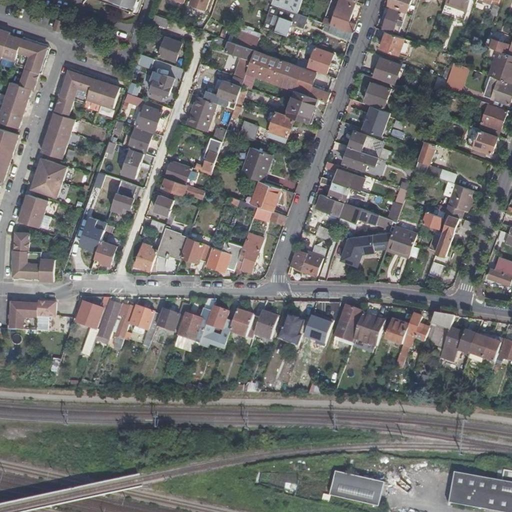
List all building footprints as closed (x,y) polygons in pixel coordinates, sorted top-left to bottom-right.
[(64,0),(136,21),(143,0),(64,0)] [(192,0),(191,4),(213,12),(217,0),(192,0)] [(273,0),(272,4),(297,13),(302,0),(273,0)] [(353,33),(356,25),(349,22),(356,2),(350,0),(341,0),(339,5),(338,5),(333,20),(325,18),(323,22),(334,26),(353,33)] [(391,0),(390,4),(408,11),(411,0),(391,0)] [(471,0),(447,0),(443,12),(464,20),(471,0)] [(297,13),(272,4),(264,27),(288,35),(292,24),(305,29),(309,17),(297,13)] [(496,16),(499,7),(494,5),(491,14),(496,16)] [(402,11),(391,7),(384,27),(394,31),(402,11)] [(156,15),(154,19),(151,27),(156,29),(158,25),(169,29),(172,20),(156,15)] [(59,34),(63,23),(57,22),(54,32),(59,34)] [(351,39),(353,33),(334,26),(332,33),(351,39)] [(9,38),(10,37),(10,35),(0,31),(0,59),(2,61),(3,58),(2,58),(9,38)] [(239,40),(251,45),(255,37),(242,32),(239,40)] [(408,55),(413,41),(404,38),(387,32),(382,49),(400,55),(400,52),(408,55)] [(15,63),(23,41),(10,37),(9,38),(2,58),(3,58),(15,63)] [(160,56),(177,62),(183,43),(164,37),(163,41),(165,42),(160,56)] [(248,73),(255,50),(219,37),(208,42),(210,44),(210,47),(221,44),(227,46),(226,50),(242,56),(234,76),(236,77),(245,80),(248,73)] [(511,45),(489,38),(486,46),(499,51),(509,54),(511,45)] [(23,41),(48,49),(49,47),(23,39),(23,41)] [(25,71),(39,75),(48,49),(23,41),(15,63),(14,67),(25,71)] [(316,47),(308,68),(317,71),(327,75),(330,66),(331,64),(331,62),(334,54),(316,47)] [(42,76),(45,67),(50,50),(48,49),(39,75),(42,76)] [(308,68),(256,50),(255,50),(248,73),(297,90),(318,98),(328,102),(332,93),(329,91),(330,90),(328,89),(328,92),(312,87),(317,71),(308,68)] [(511,83),(511,55),(509,54),(499,51),(496,60),(493,68),(490,76),(492,76),(511,83)] [(155,59),(142,54),(139,63),(152,68),(155,59)] [(493,68),(496,60),(489,57),(486,66),(493,68)] [(373,68),(371,76),(374,77),(395,85),(402,65),(381,58),(377,69),(373,68)] [(34,92),(39,75),(25,71),(21,87),(20,88),(32,91),(34,92)] [(70,71),(70,73),(95,81),(96,79),(70,71)] [(452,71),(449,80),(456,83),(459,74),(452,71)] [(67,72),(66,74),(59,97),(61,98),(70,73),(67,72)] [(70,73),(61,98),(74,103),(86,107),(88,102),(95,81),(70,73)] [(164,75),(164,76),(163,78),(159,76),(158,76),(156,81),(155,81),(152,91),(167,97),(168,95),(170,95),(173,87),(172,87),(175,79),(164,75)] [(511,83),(492,76),(485,95),(510,105),(511,99),(511,83)] [(242,89),(245,80),(236,77),(233,84),(224,81),(217,103),(235,110),(239,98),(242,89)] [(395,85),(374,77),(373,82),(392,89),(392,90),(398,92),(400,87),(395,85)] [(449,80),(448,80),(445,88),(453,91),(456,83),(449,80)] [(108,85),(95,81),(88,102),(101,106),(108,85)] [(392,89),(373,82),(366,101),(385,108),(389,98),(392,99),(393,96),(390,95),(392,90),(392,89)] [(27,105),(32,91),(20,88),(21,87),(11,84),(7,98),(27,105)] [(121,89),(108,85),(101,106),(114,110),(121,89)] [(247,91),(242,89),(239,98),(244,100),(247,91)] [(471,89),(468,96),(480,100),(481,101),(484,94),(471,89)] [(310,123),(318,98),(297,90),(288,115),(296,118),(310,123)] [(126,101),(142,107),(144,100),(129,94),(126,101)] [(214,102),(199,97),(197,105),(194,104),(191,112),(193,113),(190,124),(208,130),(211,119),(208,118),(214,102)] [(23,117),(27,105),(7,98),(3,110),(23,117)] [(74,103),(61,98),(60,102),(55,115),(69,120),(69,119),(74,103)] [(235,110),(232,118),(237,120),(244,100),(239,98),(235,110)] [(348,107),(360,112),(363,104),(351,100),(348,107)] [(488,108),(482,123),(501,129),(507,111),(489,105),(489,103),(481,101),(480,100),(479,105),(488,108)] [(163,112),(165,107),(155,103),(153,109),(163,112)] [(139,128),(146,130),(146,129),(156,132),(158,126),(161,119),(163,112),(153,109),(146,106),(139,128)] [(385,136),(393,113),(372,106),(364,129),(385,136)] [(0,123),(19,130),(23,117),(3,110),(0,119),(0,123)] [(289,138),(296,118),(288,115),(277,112),(270,131),(271,132),(288,137),(289,138)] [(69,120),(55,115),(51,127),(72,134),(76,121),(69,119),(69,120)] [(236,133),(256,140),(260,128),(240,121),(236,133)] [(122,132),(124,124),(119,122),(116,130),(122,132)] [(482,123),(480,129),(499,136),(501,129),(482,123)] [(72,134),(51,127),(47,140),(68,147),(72,134)] [(223,142),(227,132),(213,128),(210,137),(211,138),(223,142)] [(397,129),(393,134),(402,140),(405,134),(397,129)] [(19,137),(17,136),(0,130),(0,147),(14,152),(19,137)] [(146,154),(146,155),(153,134),(140,130),(133,150),(146,154)] [(223,168),(236,133),(228,130),(227,132),(223,142),(215,165),(223,168)] [(355,131),(350,147),(379,157),(382,148),(373,144),(375,139),(375,138),(355,131)] [(486,151),(493,154),(499,137),(481,131),(474,151),(485,155),(486,151)] [(286,142),(288,137),(271,132),(269,136),(286,142)] [(212,174),(215,165),(223,142),(211,138),(205,157),(208,158),(205,167),(203,171),(212,174)] [(384,142),(375,139),(373,144),(382,148),(384,142)] [(64,160),(68,147),(47,140),(43,153),(44,154),(64,160)] [(426,141),(422,153),(416,170),(454,183),(457,174),(429,165),(429,164),(431,164),(437,145),(426,141)] [(14,152),(0,147),(0,163),(9,167),(14,152)] [(379,157),(350,147),(344,163),(367,171),(370,163),(378,165),(380,158),(379,157)] [(261,181),(265,183),(275,155),(253,148),(243,175),(261,181)] [(124,174),(138,179),(146,154),(133,150),(131,149),(124,174)] [(68,169),(43,160),(38,175),(63,184),(68,169)] [(203,171),(205,167),(202,166),(204,163),(199,161),(196,169),(203,171)] [(330,162),(328,161),(327,167),(336,170),(338,165),(330,162)] [(193,168),(176,162),(175,164),(171,163),(167,176),(187,183),(191,170),(192,171),(193,168)] [(9,167),(0,163),(0,180),(2,181),(4,182),(9,167)] [(201,178),(209,181),(211,175),(196,169),(194,173),(202,176),(201,178)] [(339,171),(335,182),(351,187),(356,175),(340,169),(339,171)] [(63,184),(38,175),(32,191),(37,192),(59,199),(63,184)] [(335,182),(323,177),(321,183),(333,188),(335,182)] [(197,188),(187,185),(187,186),(167,178),(164,187),(184,194),(185,192),(194,195),(197,188)] [(140,187),(123,180),(113,210),(124,213),(126,207),(128,208),(133,209),(140,187)] [(273,211),(281,188),(265,183),(261,181),(253,204),(258,206),(273,211)] [(351,187),(335,182),(333,188),(330,197),(346,202),(349,195),(356,197),(365,200),(367,193),(351,187)] [(475,191),(458,185),(448,213),(451,214),(461,218),(464,211),(467,212),(472,199),(475,191)] [(197,188),(194,195),(203,199),(206,192),(197,188)] [(330,197),(322,194),(318,208),(342,216),(343,211),(346,202),(330,197)] [(349,195),(346,202),(353,205),(356,197),(349,195)] [(29,196),(25,209),(45,216),(49,203),(35,198),(29,196)] [(181,201),(175,199),(175,200),(161,196),(156,211),(170,216),(173,207),(178,208),(181,201)] [(238,206),(239,204),(240,200),(232,197),(230,203),(238,206)] [(472,199),(467,212),(471,213),(476,200),(472,199)] [(257,211),(258,206),(253,204),(240,200),(239,204),(257,211)] [(353,205),(346,202),(343,211),(342,216),(359,222),(361,217),(377,223),(378,222),(380,215),(353,205)] [(403,206),(394,202),(389,218),(398,221),(403,206)] [(270,219),(273,211),(258,206),(257,211),(255,217),(269,222),(270,219)] [(428,206),(427,211),(449,219),(451,214),(448,213),(428,206)] [(170,216),(167,225),(168,226),(172,227),(178,208),(173,207),(170,216)] [(25,209),(20,222),(41,229),(45,216),(25,209)] [(284,224),(287,217),(273,211),(270,219),(284,224)] [(437,252),(437,253),(446,256),(461,218),(451,214),(449,219),(443,238),(437,252)] [(378,222),(395,228),(396,226),(398,221),(389,218),(380,215),(378,222)] [(466,227),(474,230),(476,224),(468,220),(466,227)] [(165,234),(167,230),(168,226),(167,225),(153,221),(150,229),(165,234)] [(100,250),(103,241),(106,231),(88,226),(82,244),(100,250)] [(388,248),(388,249),(397,252),(398,249),(412,254),(419,234),(396,226),(395,228),(394,232),(388,248)] [(321,227),(318,236),(332,242),(336,232),(321,227)] [(182,258),(182,257),(187,245),(188,240),(182,237),(183,236),(167,230),(165,234),(159,251),(159,253),(171,258),(172,255),(182,258)] [(265,238),(249,232),(244,248),(237,267),(241,268),(241,269),(253,273),(265,238)] [(394,232),(349,238),(341,260),(357,266),(362,254),(376,252),(376,249),(388,248),(394,232)] [(16,249),(16,251),(31,252),(31,234),(17,234),(16,249)] [(430,249),(437,252),(443,238),(435,235),(430,249)] [(200,260),(206,262),(212,246),(189,239),(187,245),(182,257),(199,262),(200,260)] [(100,250),(97,258),(103,260),(102,262),(112,266),(119,247),(103,241),(100,250)] [(227,268),(236,271),(237,267),(244,248),(231,243),(227,253),(214,248),(208,266),(226,272),(226,271),(227,268)] [(152,271),(159,253),(159,251),(148,248),(149,245),(144,244),(137,266),(152,271)] [(324,259),(297,249),(295,256),(299,258),(296,266),(318,274),(324,259)] [(43,253),(31,252),(16,251),(14,278),(27,279),(30,270),(42,271),(43,259),(43,253)] [(489,278),(510,285),(511,279),(511,261),(501,258),(497,270),(493,268),(489,278)] [(42,271),(56,273),(57,261),(43,259),(42,271)] [(434,261),(429,276),(434,277),(435,276),(441,278),(445,266),(434,261)] [(27,279),(42,279),(42,271),(30,270),(27,279)] [(42,282),(56,283),(56,275),(56,273),(42,271),(42,279),(42,282)] [(112,297),(104,297),(101,308),(104,309),(107,310),(112,297)] [(215,307),(217,300),(208,299),(204,309),(205,309),(202,319),(187,314),(186,317),(180,333),(179,336),(202,345),(204,338),(215,307)] [(103,323),(100,330),(98,335),(98,336),(110,341),(113,332),(118,320),(122,309),(120,308),(121,306),(111,302),(104,323),(103,323)] [(38,318),(56,318),(57,304),(39,303),(39,306),(38,318)] [(77,322),(87,326),(94,306),(84,303),(77,322)] [(11,330),(12,330),(37,332),(38,318),(39,306),(12,304),(11,330)] [(128,332),(130,324),(135,308),(125,304),(119,320),(122,321),(117,334),(116,338),(118,339),(115,347),(121,349),(125,340),(128,332)] [(313,316),(331,321),(336,309),(318,304),(313,316)] [(354,342),(356,338),(356,336),(355,335),(364,311),(346,305),(341,320),(342,320),(336,335),(354,342)] [(94,306),(87,326),(97,330),(104,309),(101,308),(94,306)] [(149,330),(156,313),(138,306),(131,324),(137,326),(136,328),(145,332),(145,329),(149,330)] [(230,313),(215,307),(204,338),(215,342),(220,329),(224,330),(230,313)] [(104,309),(97,330),(100,330),(103,323),(107,310),(104,309)] [(176,332),(181,315),(164,309),(162,314),(158,325),(176,332)] [(255,334),(261,318),(239,310),(229,340),(231,341),(234,333),(254,339),(255,334)] [(279,318),(263,312),(261,318),(255,334),(271,340),(279,318)] [(158,325),(162,314),(156,313),(149,330),(144,346),(150,348),(158,325)] [(378,346),(387,321),(365,313),(356,336),(356,338),(378,346)] [(452,328),(456,316),(437,313),(431,328),(431,329),(449,336),(452,328)] [(180,333),(186,317),(181,315),(176,332),(180,333)] [(284,330),(282,330),(279,339),(299,346),(303,336),(304,334),(302,333),(306,321),(289,315),(284,330)] [(431,329),(431,328),(421,325),(423,317),(415,315),(411,325),(404,345),(397,366),(403,368),(411,346),(412,347),(415,340),(425,344),(426,342),(431,329)] [(404,345),(411,325),(394,319),(387,338),(404,345)] [(122,321),(119,320),(118,320),(113,332),(117,334),(122,321)] [(471,353),(478,334),(475,333),(468,331),(467,333),(459,330),(452,328),(449,336),(445,348),(442,355),(442,356),(456,362),(460,350),(471,354),(471,353)] [(445,348),(449,336),(431,329),(426,342),(441,347),(445,348)] [(486,359),(492,340),(478,334),(471,353),(486,359)] [(353,347),(354,342),(336,335),(334,340),(338,342),(353,347)] [(96,341),(109,346),(110,341),(98,336),(96,341)] [(484,363),(495,366),(496,363),(497,360),(498,356),(502,343),(492,340),(486,359),(484,363)] [(511,341),(507,340),(501,357),(508,359),(511,360),(511,341)] [(501,357),(498,356),(497,360),(496,363),(505,367),(508,359),(501,357)] [(59,374),(61,359),(54,358),(52,373),(59,374)] [(415,374),(406,396),(412,397),(421,370),(417,368),(415,374)] [(188,384),(185,390),(211,391),(215,379),(204,375),(200,384),(198,387),(188,384)] [(83,379),(80,388),(94,388),(95,383),(83,379)] [(310,393),(320,393),(321,384),(314,382),(312,386),(310,393)] [(453,403),(462,404),(464,398),(456,395),(453,403)] [(511,479),(480,474),(458,469),(452,499),(511,510),(511,479)] [(342,500),(381,508),(386,484),(337,473),(331,497),(342,500)]
